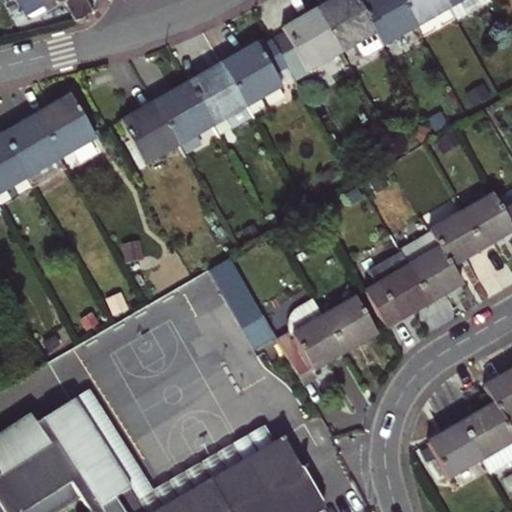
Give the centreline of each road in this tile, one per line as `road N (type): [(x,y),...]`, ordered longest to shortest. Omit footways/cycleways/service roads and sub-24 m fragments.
road 1 (residential): [(511,312),(429,361),(396,403),(386,458),(399,511)]
road 2 (residential): [(0,66),(159,24)]
